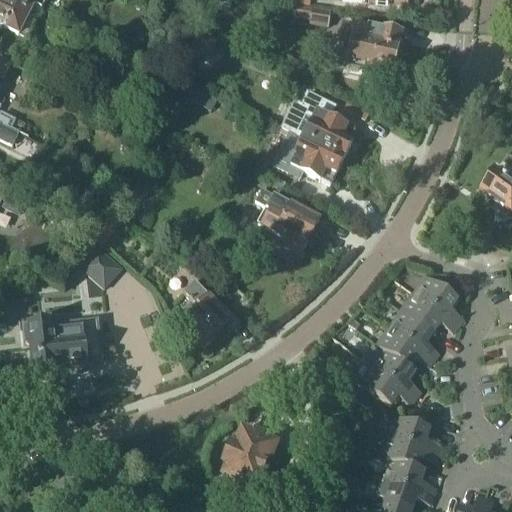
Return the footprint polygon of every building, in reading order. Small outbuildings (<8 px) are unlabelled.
[(0,0),(0,34),(5,33),(26,44),(33,31),(31,30),(40,12),(12,0),(0,0)] [(12,0),(40,12),(46,0),(53,0),(55,1),(55,0),(12,0)] [(309,10),(310,0),(273,0),(272,4),(309,10)] [(293,11),(292,21),(310,23),(309,27),(328,30),(330,13),(311,11),(311,13),(293,11)] [(368,80),(371,81),(385,84),(386,83),(387,83),(388,77),(391,78),(395,56),(399,57),(403,55),(405,45),(402,40),(355,29),(355,28),(342,25),(338,46),(350,48),(346,67),(347,68),(346,73),(366,77),(366,79),(368,79),(368,80)] [(183,49),(186,51),(180,64),(194,70),(201,57),(210,61),(219,42),(192,30),(183,49)] [(12,67),(0,60),(0,80),(4,82),(12,67)] [(289,137),(302,143),(302,144),(342,164),(356,136),(307,112),(313,100),(296,92),(289,106),(292,108),(280,133),(289,137)] [(0,126),(10,131),(14,123),(0,116),(0,115),(0,111),(1,110),(0,109),(0,126)] [(0,145),(12,150),(19,136),(10,131),(0,126),(0,145)] [(289,137),(271,171),(287,179),(289,176),(300,182),(303,176),(330,189),(342,164),(302,144),(302,143),(289,137)] [(488,183),(479,195),(488,202),(484,208),(496,216),(494,220),(504,227),(511,215),(511,185),(495,173),(494,175),(490,176),(487,180),(488,183)] [(262,193),(255,206),(266,212),(258,226),(275,237),(286,243),(282,249),(299,259),(318,226),(262,193)] [(97,221),(101,224),(88,241),(102,252),(123,225),(109,214),(108,216),(104,212),(97,221)] [(79,275),(102,295),(119,276),(95,256),(79,275)] [(456,305),(424,282),(411,299),(457,332),(461,325),(449,316),(456,305)] [(183,325),(193,335),(188,340),(201,353),(229,326),(193,289),(182,300),(195,313),(183,325)] [(242,314),(249,307),(236,293),(228,300),(242,314)] [(511,296),(510,297),(511,307),(511,308),(497,312),(499,321),(511,318),(511,296)] [(457,332),(411,299),(399,316),(431,339),(438,330),(451,339),(457,332)] [(431,339),(399,316),(387,332),(433,365),(437,359),(424,349),(431,339)] [(511,318),(499,321),(501,331),(511,328),(511,318)] [(57,383),(56,378),(85,375),(84,366),(101,364),(96,325),(77,328),(78,336),(52,339),(51,331),(28,333),(34,385),(57,383)] [(380,353),(407,372),(413,363),(427,373),(433,365),(387,332),(374,350),(380,354),(380,353)] [(380,353),(380,354),(368,370),(414,403),(419,396),(407,387),(414,377),(407,372),(380,353)] [(414,403),(368,370),(362,365),(349,382),(389,411),(396,401),(409,410),(414,403)] [(340,421),(320,423),(325,460),(345,458),(340,421)] [(429,435),(390,422),(383,442),(437,460),(439,452),(425,447),(429,435)] [(221,480),(239,488),(240,492),(249,496),(253,493),(256,494),(267,467),(276,471),(281,457),(273,454),(275,449),(263,444),(264,441),(255,437),(253,440),(241,435),(234,451),(231,450),(222,469),(226,470),(221,480)] [(383,442),(376,462),(385,465),(415,475),(419,465),(433,470),(437,460),(383,442)] [(415,475),(385,465),(379,484),(431,502),(434,493),(420,489),(424,477),(415,475)] [(431,502),(379,484),(372,504),(397,511),(411,511),(414,506),(428,511),(431,502)] [(458,511),(480,511),(483,504),(475,501),(471,511),(459,511),(458,511)]
